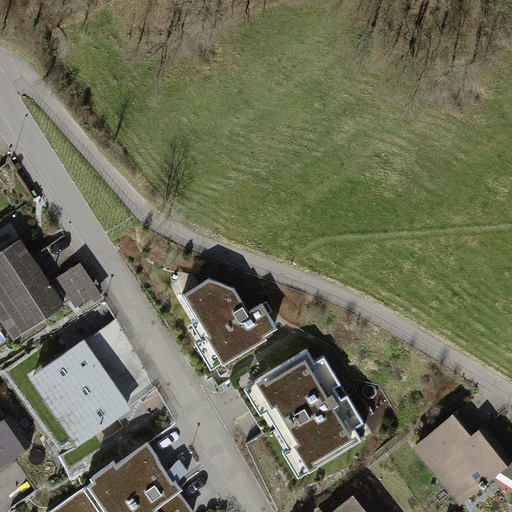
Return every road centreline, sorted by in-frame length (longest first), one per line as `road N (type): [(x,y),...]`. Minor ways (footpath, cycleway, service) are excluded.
road 1 (residential): [(511,387),(375,310),(134,194),(0,74)]
road 2 (residential): [(0,95),(248,511)]
